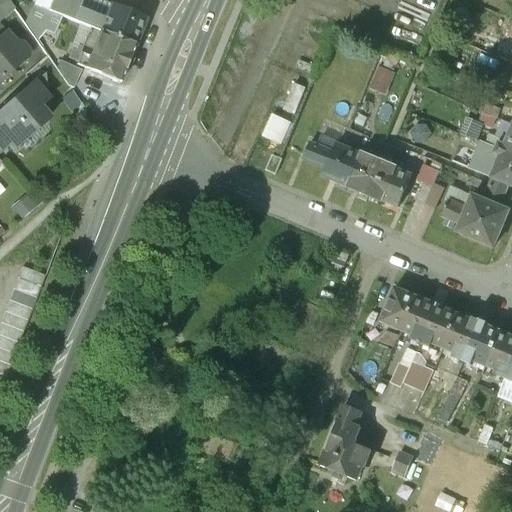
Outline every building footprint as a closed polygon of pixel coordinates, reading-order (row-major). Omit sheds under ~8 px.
[(0,0),(0,21),(14,10),(6,0),(0,0)] [(143,17),(104,2),(102,7),(107,9),(103,20),(76,8),(79,0),(50,0),(47,11),(132,44),(143,17)] [(47,11),(32,5),(23,23),(35,40),(42,31),(51,34),(48,42),(70,51),(67,57),(78,62),(77,63),(118,82),(123,69),(126,70),(132,57),(128,55),(132,44),(47,11)] [(0,38),(0,80),(26,58),(27,52),(20,44),(14,44),(5,34),(0,38)] [(78,68),(58,59),(55,67),(66,84),(70,86),(78,68)] [(382,63),(371,86),(389,94),(400,71),(382,63)] [(289,145),(315,80),(291,70),(264,135),(289,145)] [(44,74),(33,84),(46,99),(44,74)] [(33,84),(0,112),(0,130),(4,135),(3,140),(8,144),(7,145),(12,150),(48,118),(46,99),(33,84)] [(511,125),(502,121),(495,137),(500,139),(496,149),(511,155),(511,125)] [(361,156),(335,145),(332,153),(309,144),(303,159),(326,169),(322,176),(348,187),(361,156)] [(511,155),(496,149),(494,154),(500,156),(491,178),(492,179),(508,185),(511,186),(511,155)] [(396,168),(361,154),(361,156),(348,187),(347,189),(381,203),(382,201),(398,208),(412,177),(395,170),(396,168)] [(282,160),(272,156),(265,171),(275,176),(282,160)] [(438,173),(423,166),(417,180),(432,187),(438,173)] [(508,185),(492,179),(490,185),(505,192),(508,185)] [(432,187),(422,183),(414,200),(424,205),(432,187)] [(444,189),(434,185),(425,205),(434,209),(444,189)] [(490,185),(483,201),(471,196),(466,209),(458,206),(447,202),(441,217),(459,225),(456,233),(493,249),(508,212),(499,208),(505,192),(490,185)] [(460,198),(446,192),(443,200),(447,202),(458,206),(460,198)] [(21,268),(0,323),(0,390),(44,277),(21,268)] [(415,297),(394,288),(379,323),(401,332),(415,297)] [(436,306),(415,297),(401,332),(412,337),(410,341),(420,345),(436,306)] [(457,315),(436,306),(420,345),(429,349),(431,345),(443,350),(457,315)] [(457,315),(443,350),(454,355),(452,358),(462,362),(479,322),(474,320),(473,319),(473,320),(472,320),(472,321),(457,315)] [(479,322),(462,362),(471,366),(473,363),(484,367),(499,332),(485,326),(485,325),(485,324),(484,324),(479,322)] [(511,337),(499,332),(484,367),(496,372),(494,376),(504,380),(511,360),(511,337)] [(392,352),(381,347),(377,358),(387,362),(392,352)] [(433,372),(412,363),(409,369),(402,384),(423,394),(433,372)] [(409,369),(398,365),(390,384),(400,388),(402,384),(409,369)] [(467,384),(456,379),(449,394),(460,399),(467,384)] [(344,406),(320,467),(355,481),(360,468),(363,469),(370,451),(355,445),(357,440),(356,440),(360,429),(355,427),(360,413),(344,406)] [(377,436),(360,429),(356,440),(357,440),(355,445),(370,451),(371,449),(375,450),(380,439),(376,438),(377,436)] [(399,454),(392,471),(405,476),(412,459),(399,454)]
